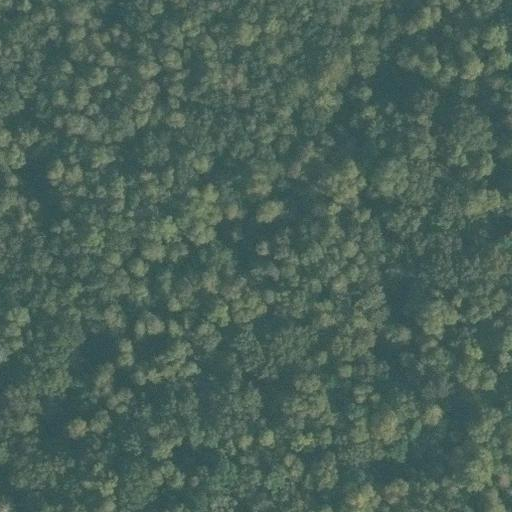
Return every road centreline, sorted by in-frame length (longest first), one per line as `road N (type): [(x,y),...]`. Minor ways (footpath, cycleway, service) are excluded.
road 1 (track): [(0,484),(199,250),(347,133),(383,54),(426,0)]
road 2 (track): [(383,54),(511,143)]
